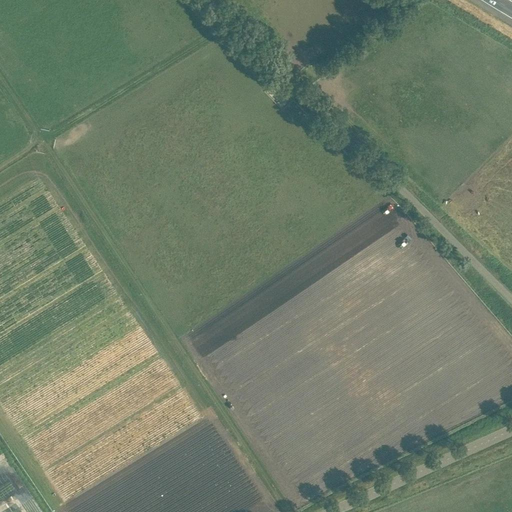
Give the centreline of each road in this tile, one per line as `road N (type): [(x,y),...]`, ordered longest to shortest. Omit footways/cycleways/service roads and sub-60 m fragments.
road 1 (unclassified): [(511,301),(207,0)]
road 2 (unclassified): [(340,511),(511,436)]
road 3 (track): [(185,0),(281,96)]
